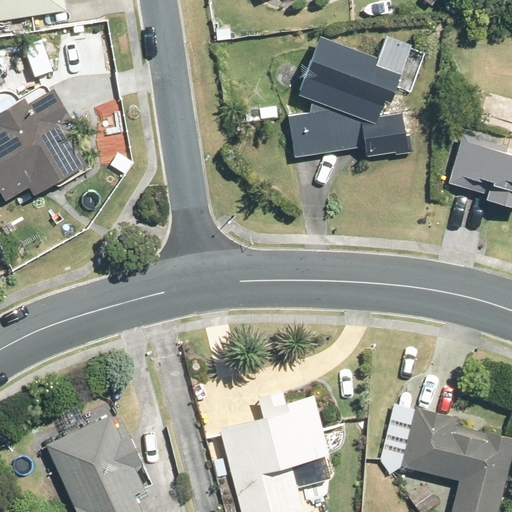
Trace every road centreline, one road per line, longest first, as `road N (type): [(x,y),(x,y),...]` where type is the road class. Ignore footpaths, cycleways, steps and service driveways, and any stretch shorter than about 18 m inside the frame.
road 1 (residential): [(202,284),(367,278),(511,309)]
road 2 (residential): [(165,0),(202,284)]
road 3 (residential): [(0,351),(85,312),(202,284)]
